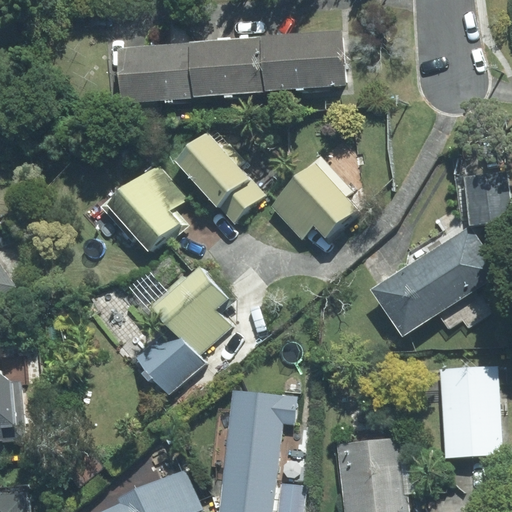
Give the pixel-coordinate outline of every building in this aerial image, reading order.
[(130,44),(133,99),(356,87),(353,32),(130,44)] [(222,129),(186,159),(226,207),(262,178),(222,129)] [(309,243),(327,228),(335,238),(373,207),(365,197),(333,158),(277,205),(309,243)] [(136,243),(147,234),(159,249),(190,223),(181,212),(193,202),(160,162),(135,182),(106,206),(136,243)] [(511,163),(469,171),(478,226),(511,220),(511,163)] [(418,337),(445,318),(452,328),(464,320),(470,329),(493,312),(479,293),(506,274),(473,228),(385,292),(418,337)] [(0,308),(34,286),(3,243),(0,245),(0,308)] [(224,362),(211,349),(250,313),(204,264),(166,300),(184,320),(142,359),(182,401),(224,362)] [(0,438),(14,440),(15,424),(28,425),(29,385),(17,368),(0,368),(0,438)] [(508,370),(451,369),(450,453),(507,454),(508,370)] [(281,480),(287,424),(302,426),(304,402),(289,401),(242,396),(230,511),(307,511),(311,483),(281,480)] [(413,511),(412,494),(446,490),(442,459),(408,463),(404,435),(343,443),(351,511),(413,511)] [(206,511),(212,510),(195,469),(154,485),(129,495),(132,503),(109,511),(206,511)] [(0,511),(43,511),(44,508),(44,489),(2,489),(2,508),(0,507),(0,511)]
